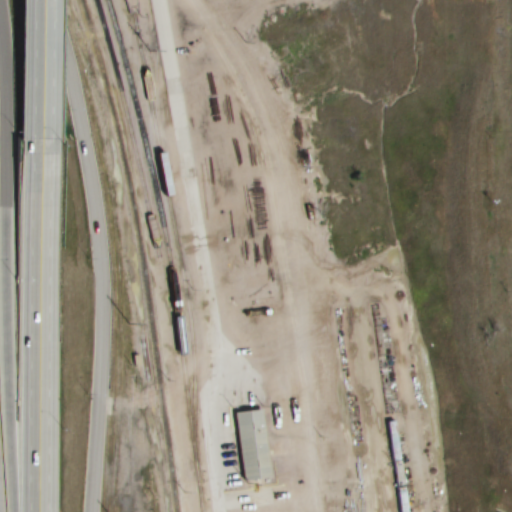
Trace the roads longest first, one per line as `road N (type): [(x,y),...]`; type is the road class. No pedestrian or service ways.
road 1 (primary): [(91,511),(103,336),(100,234),(76,95),(49,0)]
road 2 (primary): [(1,14),(14,511)]
road 3 (primary): [(45,137),(37,511)]
road 4 (primary): [(46,0),(45,137)]
